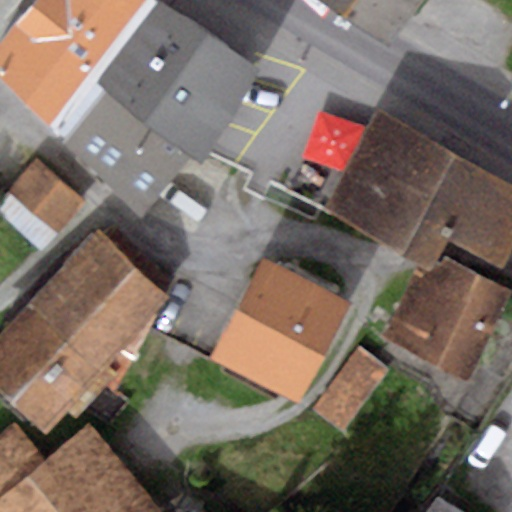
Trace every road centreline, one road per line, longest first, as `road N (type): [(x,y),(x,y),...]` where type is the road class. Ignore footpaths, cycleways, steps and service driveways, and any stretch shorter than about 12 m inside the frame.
road 1 (residential): [(511,275),(449,252),(373,262),(261,229),(179,252),(105,204),(0,87)]
road 2 (track): [(373,262),(310,399),(263,424),(150,433)]
road 3 (primary): [(511,137),(285,0)]
